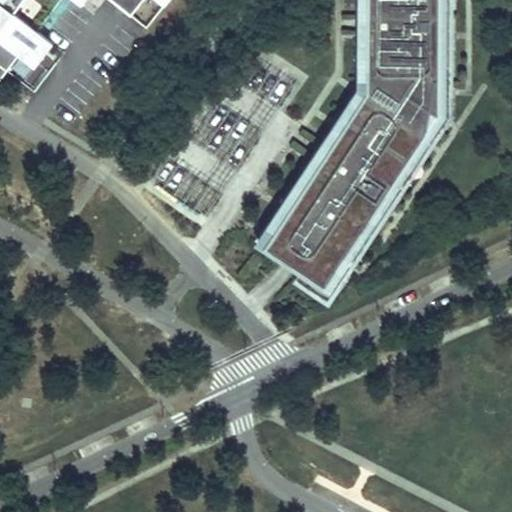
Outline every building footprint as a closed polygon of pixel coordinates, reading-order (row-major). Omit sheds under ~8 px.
[(13,13),(23,0),(74,0),(81,5),(84,0),(0,0),(0,78),(6,71),(18,55),(34,67),(52,43),(13,13)] [(110,0),(130,15),(141,0),(159,0),(164,4),(167,0),(110,0)] [(355,121),(375,91),(377,87),(382,80),(367,79),(367,30),(358,30),(358,16),(367,16),(367,0),(355,0),(355,87),(254,240),(264,247),(321,160),(313,154),(320,142),(329,148),(349,117),(355,121)] [(450,116),(450,0),(441,0),(441,80),(382,80),(377,87),(396,99),(392,103),(430,128),(326,287),(333,292),(450,116)] [(382,80),(441,80),(441,0),(367,0),(367,16),(358,16),(358,30),(367,30),(367,79),(382,80)] [(326,287),(430,128),(392,103),(375,91),(355,121),(349,117),(329,148),(320,142),(313,154),(321,160),(264,247),(326,287)]
